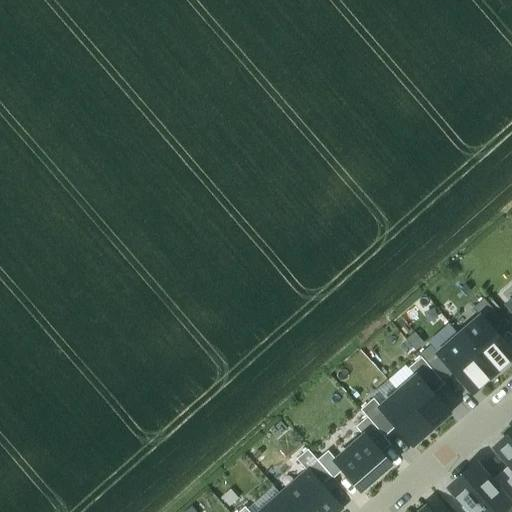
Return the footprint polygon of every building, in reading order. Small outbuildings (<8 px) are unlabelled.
[(462,332),(482,316),(477,309),(457,325),(462,332)] [(511,353),(481,318),(460,337),(494,376),(511,359),(511,353)] [(473,394),(494,376),(460,337),(439,355),(473,394)] [(417,377),(433,396),(445,385),(421,358),(409,369),(416,378),(417,377)] [(416,378),(399,393),(431,430),(450,415),(433,396),(417,377),(416,378)] [(431,430),(399,393),(381,408),(381,409),(397,427),(413,446),(431,430)] [(385,438),(397,427),(381,409),(381,408),(374,399),(361,410),(385,438)] [(511,434),(495,449),(511,469),(511,434)] [(365,437),(337,461),(336,462),(343,471),(362,492),(391,466),(365,437)] [(317,461),(308,450),(297,460),(308,472),(321,486),(331,477),(317,461)] [(336,462),(337,461),(328,452),(317,461),(331,477),(333,479),(343,471),(336,462)] [(511,505),(477,465),(449,489),(469,511),(504,511),(511,505)] [(281,496),(295,511),(337,511),(341,509),(321,486),(308,472),(281,496)] [(295,511),(281,496),(262,511),(295,511)]
